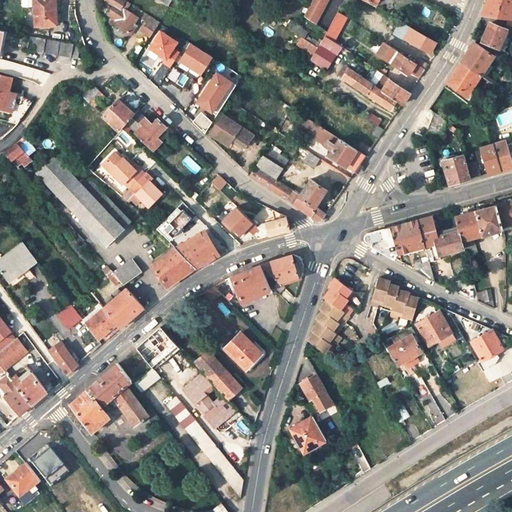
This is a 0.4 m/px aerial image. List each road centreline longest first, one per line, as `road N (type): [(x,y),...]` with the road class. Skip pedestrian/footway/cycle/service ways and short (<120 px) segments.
road 1 (unclassified): [(328,233),(254,190),(159,105),(100,44),(84,0)]
road 2 (secondary): [(328,233),(233,260),(191,282),(48,404)]
road 3 (secondary): [(253,511),(267,426),(328,233)]
road 4 (unclassified): [(511,395),(330,511)]
road 5 (unclassified): [(328,233),(511,326)]
road 6 (tertiary): [(379,157),(470,15)]
road 7 (tertiary): [(146,511),(48,404)]
road 8 (motorway): [(511,446),(399,511)]
